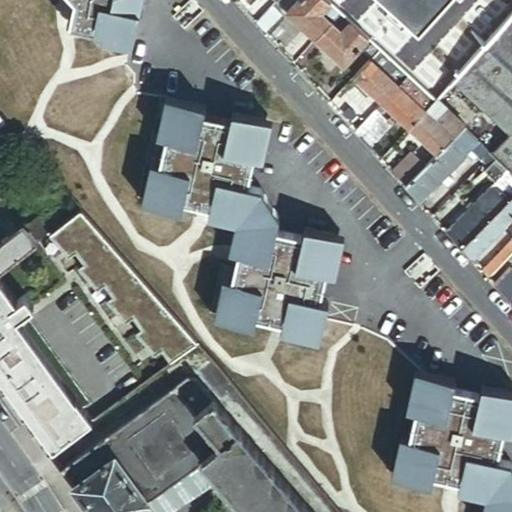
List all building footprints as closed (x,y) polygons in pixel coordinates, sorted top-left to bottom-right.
[(77,0),(73,24),(130,36),(137,8),(131,7),(132,0),(77,0)] [(278,0),(277,2),(288,13),(299,0),(278,0)] [(332,3),(328,0),(299,0),(288,13),(316,38),(331,23),(321,14),(332,3)] [(373,0),(417,39),(449,0),(373,0)] [(331,23),(341,12),(332,3),(321,14),(331,23)] [(282,16),(272,6),(257,22),(267,33),(282,16)] [(341,32),(351,21),(341,12),(331,23),(341,32)] [(456,77),(454,79),(511,132),(492,152),(511,170),(511,16),(484,47),(456,77)] [(370,38),(351,21),(341,32),(331,23),(316,38),(345,65),(366,42),(370,38)] [(371,60),(381,49),(374,42),(370,46),(363,53),(371,60)] [(379,68),(390,57),(381,49),(371,60),(379,68)] [(396,62),(390,57),(379,68),(385,73),(396,62)] [(371,60),(356,77),(383,102),(399,86),(390,78),(385,73),(379,68),(371,60)] [(400,67),(396,62),(385,73),(390,78),(400,67)] [(399,86),(409,75),(400,67),(390,78),(399,86)] [(346,81),(337,72),(320,91),(328,101),(346,81)] [(407,94),(418,83),(409,75),(399,86),(407,94)] [(424,88),(418,83),(407,94),(413,100),(424,88)] [(407,94),(399,86),(383,102),(389,107),(410,127),(425,110),(418,104),(413,100),(407,94)] [(429,93),(424,88),(413,100),(418,104),(429,93)] [(425,110),(435,99),(429,93),(418,104),(425,110)] [(446,109),(435,99),(425,110),(435,120),(446,109)] [(202,109),(173,102),(149,206),(178,213),(181,204),(247,220),(222,325),(252,332),(254,324),(320,339),(327,309),(320,308),(335,241),(305,234),(304,241),(275,234),(278,220),(259,192),(245,189),(260,123),(231,116),(229,123),(200,117),(202,109)] [(389,107),(383,102),(356,131),(361,137),(380,116),(389,107)] [(450,113),(446,109),(435,120),(439,124),(450,113)] [(425,110),(410,127),(439,154),(450,142),(454,138),(444,128),(439,124),(435,120),(425,110)] [(455,117),(450,113),(439,124),(444,128),(455,117)] [(391,127),(380,116),(361,137),(371,147),(391,127)] [(457,134),(465,126),(455,117),(444,128),(454,138),(457,134)] [(483,158),(491,150),(465,126),(457,134),(483,158)] [(466,157),(450,142),(439,154),(426,167),(407,187),(422,203),(443,182),(450,174),(466,157)] [(511,170),(492,152),(491,150),(483,158),(492,166),(511,184),(511,170)] [(407,187),(426,167),(413,154),(394,173),(407,187)] [(492,186),(509,201),(511,197),(511,184),(492,166),(482,176),(492,186)] [(457,179),(450,174),(443,182),(449,187),(457,179)] [(462,247),(509,201),(492,186),(471,207),(465,214),(448,231),(462,247)] [(511,197),(509,201),(462,247),(473,259),(509,223),(511,219),(511,197)] [(460,209),(465,214),(471,207),(466,203),(460,209)] [(27,225),(39,241),(51,233),(39,216),(27,225)] [(67,221),(57,229),(68,243),(78,236),(67,221)] [(0,269),(39,241),(27,225),(26,223),(0,241),(0,269)] [(51,233),(39,241),(0,269),(0,338),(0,339),(0,338),(0,322),(82,263),(68,243),(57,229),(51,233)] [(489,277),(511,254),(511,240),(483,270),(489,277)] [(511,301),(511,268),(511,267),(494,283),(511,301)] [(189,379),(64,470),(94,511),(156,511),(149,502),(203,463),(201,461),(219,445),(196,417),(215,401),(198,381),(189,379)] [(511,401),(424,380),(399,484),(429,491),(431,483),(496,499),(492,511),(511,511),(511,473),(510,471),(496,467),(511,401)] [(310,511),(215,401),(196,417),(219,445),(201,461),(203,463),(245,511),(310,511)]
